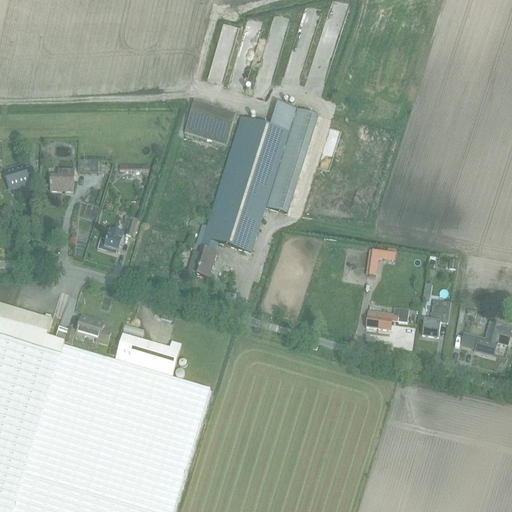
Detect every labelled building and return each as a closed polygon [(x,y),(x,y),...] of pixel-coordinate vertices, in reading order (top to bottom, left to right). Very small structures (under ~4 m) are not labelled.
[(295,32),(296,26),(279,22),(278,28),(295,32)] [(310,34),(296,65),(307,69),(321,39),(310,34)] [(183,134),(225,146),(235,116),(193,103),(183,134)] [(240,118),(203,240),(218,244),(251,255),(265,209),(287,215),(317,116),(276,103),(269,126),(240,118)] [(147,155),(157,158),(159,148),(149,145),(147,155)] [(78,174),(98,175),(99,163),(79,162),(78,174)] [(156,167),(135,167),(135,163),(127,163),(127,170),(131,170),(132,177),(148,177),(148,170),(156,170),(156,167)] [(24,169),(14,171),(5,174),(9,190),(29,184),(28,181),(35,179),(32,167),(24,170),(24,169)] [(51,179),(51,183),(51,193),(73,194),(74,171),(58,171),(58,179),(51,179)] [(126,236),(133,238),(139,221),(131,219),(126,236)] [(102,241),(99,251),(112,255),(113,252),(118,253),(121,244),(124,236),(110,232),(109,238),(108,238),(108,240),(107,243),(102,241)] [(194,253),(191,263),(188,272),(198,275),(197,277),(209,281),(217,255),(215,254),(218,244),(203,240),(199,254),(194,253)] [(372,252),(369,277),(376,278),(379,253),(372,252)] [(385,254),(384,261),(395,262),(396,255),(385,254)] [(402,265),(401,298),(413,298),(415,266),(402,265)] [(426,286),(423,300),(429,301),(432,287),(426,286)] [(424,322),(422,337),(439,339),(441,325),(448,326),(451,304),(434,302),(431,323),(424,322)] [(0,511),(173,511),(210,391),(172,379),(181,346),(172,343),(170,350),(123,336),(115,362),(64,347),(65,344),(68,332),(59,329),(56,341),(47,339),(52,322),(0,305),(0,511)] [(369,312),(366,329),(391,333),(392,325),(398,326),(398,324),(407,325),(409,312),(394,310),(394,316),(369,312)] [(91,320),(82,317),(75,340),(83,342),(85,337),(97,341),(96,343),(107,346),(111,334),(103,331),(104,326),(91,322),(91,320)] [(475,352),(475,354),(494,359),(497,345),(508,348),(510,340),(511,341),(511,339),(511,330),(502,328),(502,327),(490,324),(485,342),(464,336),(461,348),(475,352)] [(69,331),(65,344),(72,346),(76,333),(69,331)]
